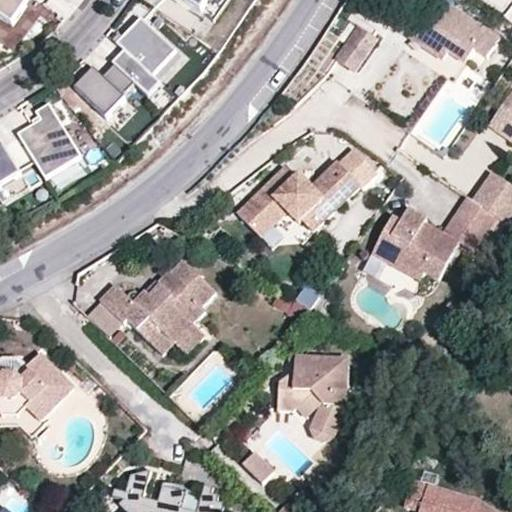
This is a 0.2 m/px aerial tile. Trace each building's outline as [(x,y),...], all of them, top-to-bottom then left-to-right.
[(28,8),(32,1),(30,0),(0,0),(0,18),(16,30),(30,9),(28,8)] [(179,0),(203,16),(214,0),(179,0)] [(232,0),(214,0),(203,16),(215,25),(232,0)] [(507,47),(444,4),(419,39),(434,49),(431,54),(449,67),(455,59),(472,71),(481,57),(494,66),(507,47)] [(116,69),(136,88),(147,77),(154,83),(179,57),(143,22),(118,48),(126,55),(114,68),(116,69)] [(339,65),(355,77),(377,46),(360,35),(339,65)] [(434,49),(419,39),(416,44),(431,54),(434,49)] [(136,88),(116,69),(105,81),(94,71),(75,91),(107,122),(127,102),(125,100),(136,89),(136,88)] [(147,77),(136,88),(136,89),(150,102),(162,90),(154,83),(147,77)] [(511,106),(494,131),(511,144),(511,106)] [(19,138),(43,176),(79,154),(51,107),(37,116),(42,124),(19,138)] [(0,143),(0,193),(24,179),(2,143),(0,143)] [(351,177),(364,163),(351,150),(337,165),(351,177)] [(79,154),(43,176),(47,184),(84,162),(79,154)] [(240,215),(264,237),(290,210),(302,222),(305,219),(317,230),(359,186),(361,187),(375,173),(364,163),(351,177),(337,165),(336,164),(312,190),(297,177),(271,205),(260,194),(240,215)] [(24,179),(0,193),(0,201),(4,208),(32,192),(24,179)] [(505,228),(511,233),(511,191),(500,183),(481,211),(505,228)] [(481,211),(477,208),(464,226),(481,238),(475,247),(486,255),(505,228),(481,211)] [(406,228),(400,237),(391,232),(374,261),(390,270),(393,265),(426,283),(428,279),(441,287),(463,249),(452,243),(428,230),(430,226),(412,216),(406,228)] [(391,232),(400,237),(406,228),(396,223),(391,232)] [(481,238),(464,226),(452,243),(463,249),(481,262),(486,255),(475,247),(481,238)] [(150,344),(161,333),(173,344),(193,325),(205,314),(202,310),(215,296),(183,264),(172,275),(168,271),(154,285),(157,289),(149,297),(146,294),(134,305),(117,288),(101,304),(122,325),(126,321),(150,344)] [(393,265),(390,270),(422,288),(426,283),(393,265)] [(315,313),(323,297),(305,288),(297,304),(315,313)] [(121,324),(102,305),(88,318),(107,337),(121,324)] [(173,344),(185,356),(205,336),(193,325),(173,344)] [(162,356),(173,344),(161,333),(150,344),(162,356)] [(29,368),(34,374),(26,382),(19,376),(10,376),(2,383),(0,380),(0,398),(2,396),(7,402),(13,402),(19,402),(25,396),(34,405),(29,409),(43,421),(76,389),(42,356),(29,368)] [(315,396),(324,412),(313,434),(316,441),(324,445),(334,442),(347,414),(349,366),(344,360),(302,358),(298,363),(297,375),(296,386),(281,385),(280,412),(295,413),(315,396)] [(281,385),(296,386),(297,375),(295,374),(281,385)] [(0,398),(0,412),(5,417),(21,417),(29,409),(34,405),(25,396),(19,402),(13,402),(7,402),(2,396),(0,398)] [(435,469),(438,463),(427,453),(423,461),(435,469)] [(254,457),(243,469),(262,487),(273,476),(254,457)] [(128,508),(123,511),(223,511),(225,508),(217,506),(219,499),(213,497),(215,492),(206,489),(201,505),(186,501),(187,495),(184,492),(178,487),(171,484),(165,483),(160,498),(147,494),(154,469),(133,473),(127,488),(118,486),(117,492),(124,495),(121,499),(128,508)] [(497,511),(478,501),(416,482),(408,509),(419,511),(497,511)]
